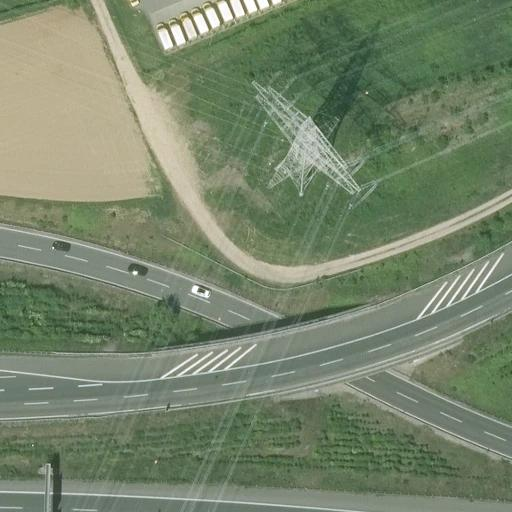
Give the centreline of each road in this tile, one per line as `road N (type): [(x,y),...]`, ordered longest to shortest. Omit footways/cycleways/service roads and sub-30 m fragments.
road 1 (track): [(99,0),(211,238),(268,278),(352,267),(511,199)]
road 2 (motorway): [(511,443),(190,296),(0,242)]
road 3 (motorway): [(511,295),(435,332),(279,379),(0,409)]
